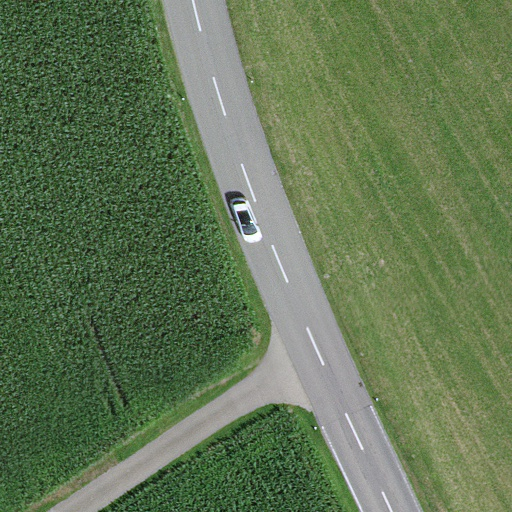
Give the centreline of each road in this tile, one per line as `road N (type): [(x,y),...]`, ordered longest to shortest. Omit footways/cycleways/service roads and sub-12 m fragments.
road 1 (tertiary): [(196,0),(259,207),(393,511)]
road 2 (track): [(85,511),(323,357)]
